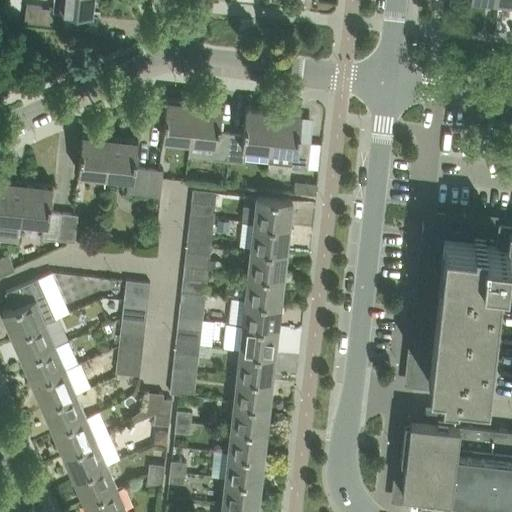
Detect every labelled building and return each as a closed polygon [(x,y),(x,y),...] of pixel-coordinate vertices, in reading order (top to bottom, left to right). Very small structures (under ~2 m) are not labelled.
[(95,0),(55,0),(54,7),(27,4),(26,20),(66,25),(68,10),(94,13),(95,0)] [(163,135),(190,138),(195,99),(167,95),(163,135)] [(212,157),(228,159),(231,131),(219,130),(223,102),(195,99),(190,138),(214,141),(212,157)] [(247,145),(270,147),(274,107),(247,104),(244,132),(231,131),(228,159),(245,161),(247,145)] [(270,147),(268,161),(292,163),(291,166),(308,168),(311,140),(299,139),(301,114),(302,111),(274,107),(270,147)] [(79,169),(106,172),(111,133),(83,130),(79,169)] [(128,191),(144,193),(147,165),(136,164),(139,136),(111,133),(106,172),(130,175),(128,191)] [(147,165),(144,193),(161,195),(164,167),(147,165)] [(0,227),(20,230),(21,219),(26,179),(0,175),(0,227)] [(43,237),(58,239),(61,211),(51,210),(54,182),(26,179),(21,219),(44,221),(43,237)] [(295,179),(293,191),(315,194),(316,182),(295,179)] [(193,187),(192,199),(216,202),(217,189),(193,187)] [(257,194),(254,220),(290,224),(293,198),(257,194)] [(192,199),(191,212),(214,215),(216,202),(192,199)] [(61,211),(58,239),(76,241),(79,213),(61,211)] [(191,212),(189,225),(213,227),(214,215),(191,212)] [(511,428),(446,421),(445,431),(409,427),(402,489),(511,500),(511,226),(500,225),(501,221),(433,214),(423,301),(414,383),(492,392),(505,272),(511,272),(511,428)] [(242,220),(240,244),(252,245),(287,249),(290,224),(254,220),(254,221),(242,220)] [(189,225),(188,238),(212,240),(213,227),(189,225)] [(188,238),(186,250),(210,253),(212,240),(188,238)] [(252,245),(249,271),(284,275),(287,249),(252,245)] [(186,250),(185,263),(209,266),(210,253),(186,250)] [(0,256),(0,274),(15,268),(9,253),(0,256)] [(185,263),(184,276),(207,278),(209,266),(185,263)] [(249,271),(246,297),(281,300),(284,275),(249,271)] [(14,305),(3,310),(13,334),(45,320),(47,319),(55,316),(38,276),(7,289),(14,305)] [(184,276),(182,288),(206,291),(207,278),(184,276)] [(126,278),(125,291),(149,293),(151,280),(126,278)] [(182,288),(181,301),(205,304),(206,291),(182,288)] [(125,291),(124,304),(148,307),(149,293),(125,291)] [(232,296),(229,321),(278,326),(281,300),(248,297),(246,297),(232,295),(232,296)] [(181,301),(179,314),(203,316),(205,304),(181,301)] [(124,304),(122,317),(146,320),(148,307),(124,304)] [(179,314),(178,327),(202,329),(203,316),(179,314)] [(122,317),(121,331),(145,333),(146,320),(122,317)] [(45,320),(13,334),(24,357),(55,343),(45,320)] [(227,320),(224,346),(240,348),(276,352),(278,326),(229,321),(227,320)] [(178,327),(177,339),(200,342),(202,329),(178,327)] [(121,331),(119,344),(143,346),(145,333),(121,331)] [(55,343),(24,357),(34,381),(65,367),(68,366),(78,361),(68,338),(57,343),(55,343)] [(177,339),(175,352),(199,355),(200,342),(177,339)] [(119,344),(118,357),(142,360),(143,346),(119,344)] [(240,348),(237,373),(273,377),(276,352),(240,348)] [(175,352),(174,365),(197,367),(199,355),(175,352)] [(142,360),(118,357),(116,370),(140,373),(142,360)] [(174,365),(172,377),(196,380),(197,367),(174,365)] [(65,367),(34,381),(44,405),(76,391),(65,367)] [(237,373),(235,399),(270,403),(273,377),(237,373)] [(196,380),(172,377),(171,390),(195,393),(196,380)] [(148,390),(145,416),(155,411),(170,413),(171,397),(162,396),(163,391),(148,390)] [(76,391),(44,405),(54,428),(86,415),(76,391)] [(235,399),(232,424),(267,428),(270,403),(235,399)] [(177,408),(176,419),(191,420),(192,410),(177,408)] [(170,413),(155,411),(154,422),(169,423),(170,413)] [(86,415),(54,428),(64,452),(96,438),(86,415)] [(176,419),(175,429),(189,431),(191,420),(176,419)] [(232,424),(229,449),(264,453),(267,428),(232,424)] [(155,433),(154,441),(166,443),(167,430),(159,429),(155,433)] [(96,438),(64,452),(75,475),(106,462),(96,438)] [(229,449),(226,475),(261,479),(264,453),(229,449)] [(171,459),(170,469),(185,471),(186,460),(171,459)] [(150,461),(149,472),(164,473),(165,463),(164,463),(150,461)] [(106,462),(75,475),(85,499),(116,485),(106,462)] [(170,469),(169,480),(184,481),(185,471),(170,469)] [(149,472),(147,482),(162,484),(164,473),(149,472)] [(226,475),(223,501),(258,505),(261,479),(226,475)] [(128,511),(116,485),(85,499),(90,511),(128,511)] [(257,511),(258,505),(223,501),(222,511),(257,511)]
